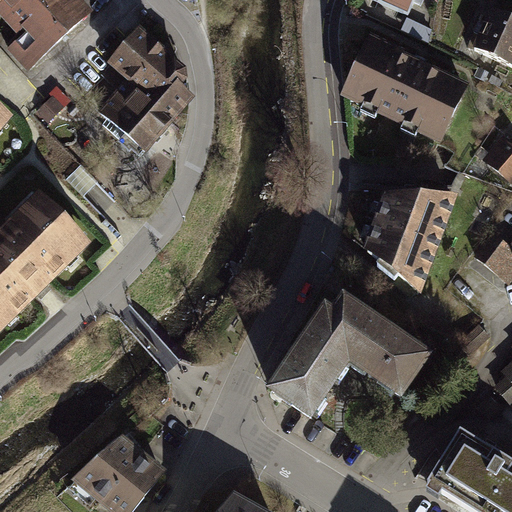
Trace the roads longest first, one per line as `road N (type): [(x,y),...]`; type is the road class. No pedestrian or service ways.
road 1 (residential): [(164,0),(186,18),(205,77),(194,167),(162,224),(0,381)]
road 2 (residential): [(321,0),(321,208),(302,266),(223,424)]
road 3 (residential): [(223,424),(365,511)]
